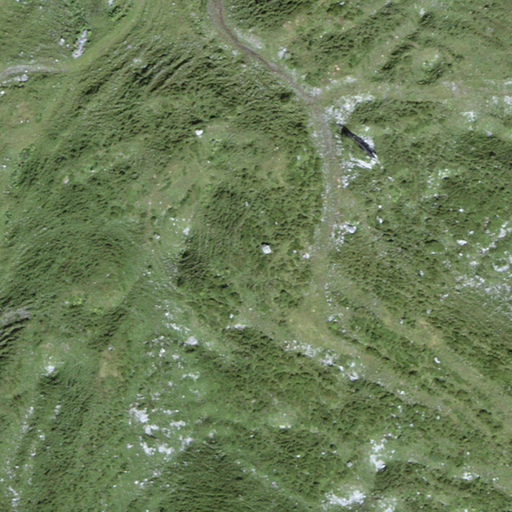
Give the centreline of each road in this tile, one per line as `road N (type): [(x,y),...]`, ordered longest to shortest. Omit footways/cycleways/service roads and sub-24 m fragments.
road 1 (track): [(215,0),(220,25),(276,67),(319,115),(332,208),(309,319),(327,342)]
road 2 (track): [(313,105),(353,87),(425,94),(456,83),(511,88)]
road 3 (track): [(0,72),(77,67),(131,23),(141,0)]
